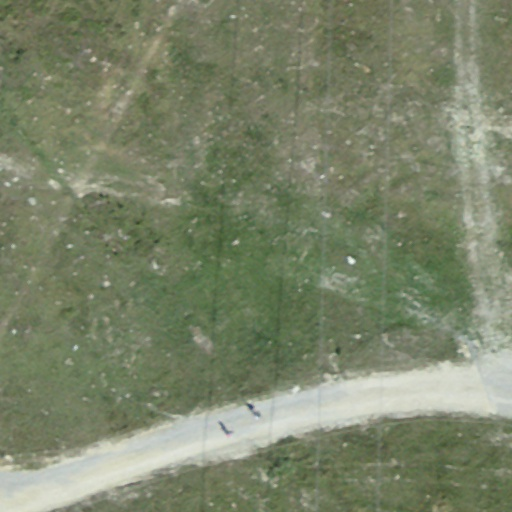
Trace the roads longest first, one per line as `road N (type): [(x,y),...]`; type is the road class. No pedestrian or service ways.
road 1 (track): [(0,133),(511,366)]
road 2 (track): [(3,511),(293,420),(450,390),(511,395)]
